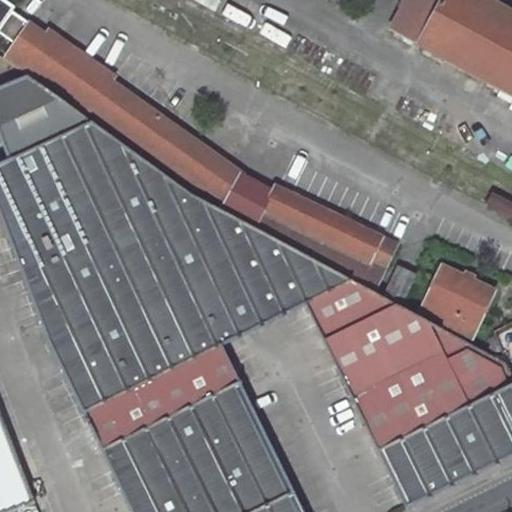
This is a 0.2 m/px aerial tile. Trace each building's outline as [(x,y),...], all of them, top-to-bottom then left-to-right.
[(0,0),(0,36),(17,48),(11,56),(18,64),(91,116),(94,110),(228,201),(246,174),(113,83),(115,80),(49,36),(47,39),(12,14),(15,10),(0,0)] [(406,0),(391,28),(511,93),(511,11),(490,0),(444,0),(443,2),(439,0),(406,0)] [(0,163),(0,213),(49,338),(132,511),(303,511),(223,343),(308,304),(408,509),(511,457),(511,380),(506,365),(360,287),(256,231),(244,225),(231,218),(196,199),(27,77),(0,87),(0,128),(10,159),(0,163)] [(244,225),(260,192),(248,184),(231,218),(244,225)] [(278,186),(256,231),(360,287),(384,238),(278,186)] [(386,263),(372,292),(390,301),(404,271),(386,263)] [(497,294),(445,268),(428,303),(423,314),(473,341),(497,294)] [(511,353),(511,331),(495,339),(502,357),(511,353)] [(0,511),(2,511),(33,501),(0,413),(0,511)]
